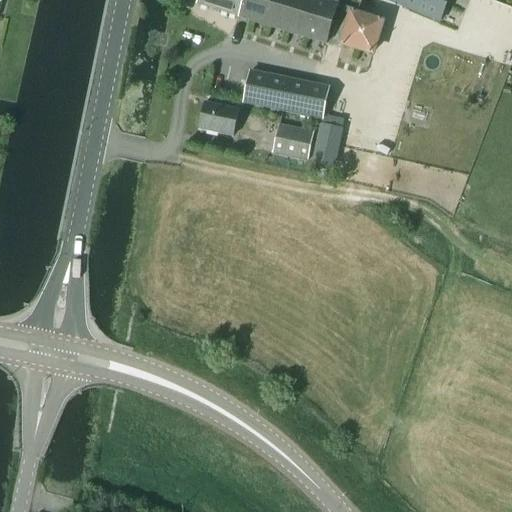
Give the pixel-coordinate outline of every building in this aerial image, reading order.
[(200,0),(199,6),(326,45),(338,5),(322,0),(200,0)] [(382,0),(439,23),(448,0),(382,0)] [(382,24),(352,15),(342,45),(373,54),(382,24)] [(329,89),(251,72),(244,105),(322,121),(329,89)] [(199,132),(232,139),(238,112),(205,105),(199,132)] [(273,154),(308,162),(314,135),(279,127),(273,154)]
